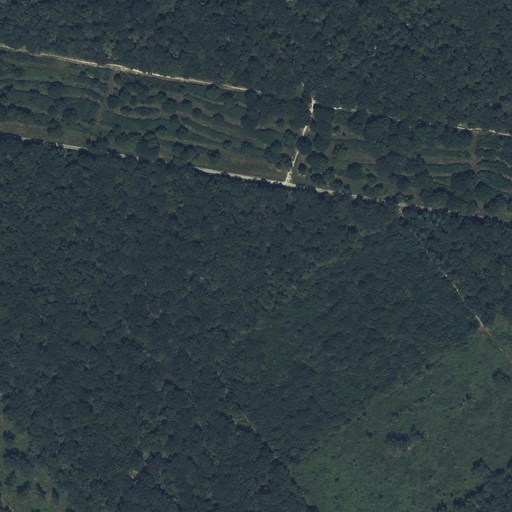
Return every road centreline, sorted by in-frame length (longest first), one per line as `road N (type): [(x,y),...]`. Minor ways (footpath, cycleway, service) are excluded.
road 1 (track): [(0,133),(511,221)]
road 2 (track): [(0,43),(312,99)]
road 3 (track): [(312,99),(511,135)]
